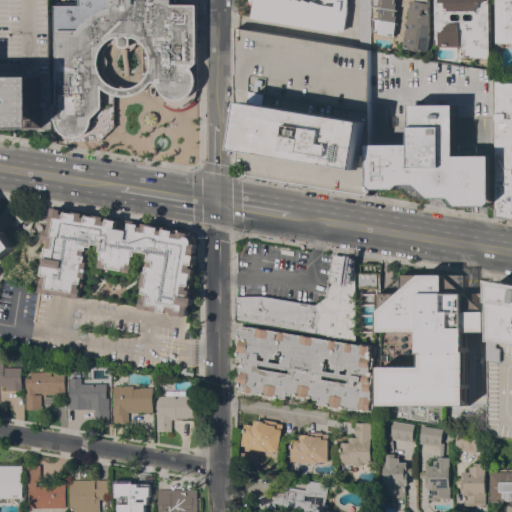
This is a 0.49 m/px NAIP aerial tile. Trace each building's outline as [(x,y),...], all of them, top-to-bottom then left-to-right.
[(52,0),(53,127),(0,127),(0,0),(52,0)] [(157,89),(156,93),(156,94),(154,96),(151,96),(149,94),(149,87),(148,74),(148,68),(145,64),(144,62),(144,59),(145,57),(147,54),(147,49),(142,44),(140,43),(136,43),(132,46),(130,48),(128,49),(125,50),(122,49),(119,48),(117,46),(114,43),(109,43),(102,49),(102,54),(103,55),(105,56),(106,59),(106,61),(105,64),(102,67),(102,73),(113,84),(112,93),(113,105),(112,125),(98,140),(70,140),(64,138),(59,134),(56,130),(54,130),(54,124),(54,4),(79,4),(79,0),(171,0),(171,4),(197,4),(197,23),(197,61),(192,66),(195,72),(196,76),(196,81),(197,88),(195,89),(195,94),(192,100),(186,105),(179,107),(170,106),(164,102),(160,96),(158,89),(157,89)] [(347,0),(347,6),(343,30),(338,29),(338,31),(249,17),(251,3),(247,2),(247,0),(306,0),(309,1),(309,0),(320,3),(334,5),(335,0),(324,1),(324,0),(347,0)] [(368,0),(369,45),(358,43),(358,0),(368,0)] [(373,0),(398,0),(397,8),(399,9),(397,22),(395,35),(374,31),(373,0)] [(412,0),(429,0),(429,2),(431,3),(431,9),(429,9),(429,14),(431,14),(430,38),(428,50),(415,49),(415,50),(410,49),(411,47),(404,47),(412,0)] [(484,59),(484,58),(476,58),(476,57),(466,57),(466,58),(459,58),(459,46),(440,46),(440,44),(435,44),(435,0),(491,0),(491,59),(484,59)] [(511,0),(511,42),(497,42),(497,0),(511,0)] [(369,190),(366,190),(365,193),(245,173),(245,161),(235,161),(235,59),(235,27),(370,49),(369,184),(369,190)] [(370,49),(492,69),(492,199),(488,205),(450,205),(443,197),(413,196),(404,188),(373,187),(369,184),(370,49)] [(149,87),(147,86),(143,90),(139,92),(133,94),(128,95),(122,95),(117,94),(112,93),(113,84),(120,87),(128,87),(134,86),(140,83),(144,78),(148,74),(149,87)] [(495,80),(511,82),(511,218),(495,215),(495,80)] [(155,121),(156,119),(156,117),(156,114),(154,112),(152,111),(150,111),(148,111),(145,112),(144,113),(143,115),(142,117),(143,120),(144,122),(145,123),(147,124),(150,125),(152,124),(154,123),(155,121)] [(188,315),(174,313),(174,314),(167,313),(167,312),(142,307),(143,298),(142,298),(143,291),(145,292),(146,287),(143,287),(146,270),(148,271),(149,266),(147,265),(148,260),(150,260),(151,252),(139,250),(138,255),(136,254),(133,271),(101,266),(104,251),(102,251),(103,244),(95,243),(94,246),(90,245),(89,249),(90,250),(89,255),(88,255),(87,260),(89,261),(87,277),(85,277),(84,282),(85,282),(84,289),(83,289),(82,298),(42,291),(42,290),(39,290),(40,281),(41,281),(42,274),(41,273),(46,246),(47,246),(47,242),(45,241),(46,239),(44,239),(50,206),(61,208),(60,208),(63,209),(67,210),(67,211),(75,212),(75,211),(84,212),(84,213),(89,213),(89,215),(95,216),(96,214),(106,216),(110,217),(109,218),(119,220),(118,227),(130,230),(132,222),(140,223),(140,222),(145,223),(145,222),(154,224),(154,225),(160,226),(160,225),(166,226),(166,228),(175,230),(175,228),(181,229),(181,230),(190,232),(189,236),(191,236),(194,240),(194,242),(198,242),(196,252),(195,252),(195,254),(196,254),(195,263),(196,264),(195,268),(196,268),(194,277),(193,277),(191,289),(192,289),(191,296),(195,297),(193,305),(190,305),(188,315)] [(0,224),(16,247),(0,258),(0,224)] [(357,341),(237,320),(237,295),(262,295),(317,305),(327,297),(334,255),(357,258),(357,341)] [(378,333),(359,333),(359,272),(378,273),(378,333)] [(468,406),(381,405),(381,366),(423,366),(423,332),(381,332),(381,293),(401,274),(465,274),(465,293),(489,293),(489,330),(469,330),(468,406)] [(511,281),(511,341),(498,339),(499,279),(511,281)] [(358,409),(352,408),(352,410),(346,409),(347,407),(342,406),(341,408),(326,405),(327,404),(325,404),(324,405),(319,404),(320,399),(295,395),(295,393),(293,392),(292,395),(288,394),(287,399),(281,398),(281,396),(279,396),(279,397),(246,392),(246,391),(241,390),(241,387),(238,387),(241,370),(239,370),(241,357),(237,356),(239,345),(237,345),(239,337),(240,337),(241,334),(239,334),(240,327),(242,328),(242,325),(362,344),(362,343),(372,345),(371,351),(373,351),(373,355),(373,358),(375,358),(373,368),(372,368),(371,372),(374,372),(371,391),(373,391),(372,398),(374,398),(372,410),(371,410),(371,411),(358,409)] [(511,341),(511,437),(489,434),(488,338),(498,339),(511,341)] [(0,358),(3,358),(3,364),(5,364),(5,367),(22,367),(22,390),(6,390),(6,387),(0,387),(0,358)] [(39,371),(39,366),(52,366),(52,372),(66,372),(66,393),(64,393),(64,396),(53,396),(53,394),(41,394),(42,409),(27,409),(26,376),(31,376),(31,372),(39,371)] [(107,384),(107,398),(109,398),(110,419),(95,420),(95,404),(70,404),(70,384),(107,384)] [(134,385),(134,387),(153,387),(153,412),(129,412),(129,423),(113,423),(113,407),(114,407),(114,385),(134,385)] [(166,396),(166,391),(186,391),(186,396),(197,396),(197,418),(177,418),(177,419),(172,419),(172,431),(157,431),(157,396),(166,396)] [(279,451),(269,450),(269,451),(251,448),(251,446),(241,445),(245,424),(254,425),(255,420),(257,420),(257,419),(264,420),(264,419),(277,421),(277,422),(284,424),(279,451)] [(415,424),(413,442),(392,439),(394,421),(415,424)] [(373,462),(365,462),(365,465),(357,465),(357,464),(351,464),(351,469),(343,469),(343,465),(342,465),(342,442),(350,442),(350,437),(357,437),(357,422),(373,422),(373,462)] [(442,442),(444,442),(443,457),(451,457),(451,499),(441,498),(441,499),(429,499),(429,488),(427,488),(427,477),(421,477),(421,471),(427,471),(427,465),(435,465),(435,458),(439,458),(440,446),(420,442),(423,424),(444,428),(444,429),(442,442)] [(480,435),(477,452),(456,448),(459,431),(480,435)] [(330,461),(320,461),(320,463),(301,463),(301,461),(291,461),(291,440),(301,440),(300,434),(303,434),(303,433),(308,433),(308,432),(323,432),(323,433),(329,433),(330,461)] [(408,462),(408,468),(415,468),(415,475),(409,475),(408,484),(406,484),(406,497),(394,497),(394,484),(390,483),(390,476),(384,476),(384,453),(399,454),(399,457),(400,458),(400,462),(408,462)] [(487,505),(478,505),(465,505),(465,493),(463,493),(463,484),(456,484),(456,477),(464,477),(464,472),(469,472),(469,467),(471,467),(471,465),(475,465),(475,463),(487,463),(487,505)] [(66,506),(67,506),(67,511),(29,511),(29,507),(29,508),(29,479),(27,479),(27,464),(41,464),(41,480),(36,480),(36,485),(54,485),(54,481),(66,481),(66,506)] [(0,465),(22,465),(22,497),(0,497),(0,465)] [(511,499),(511,500),(509,500),(507,499),(506,499),(506,497),(505,497),(505,501),(492,501),(491,472),(501,472),(501,469),(511,469),(511,499)] [(95,480),(95,488),(97,488),(97,480),(108,480),(107,500),(100,500),(100,511),(70,511),(70,480),(95,480)] [(305,489),(307,480),(329,484),(325,503),(329,504),(327,511),(303,511),(304,509),(280,505),(281,503),(274,502),(276,506),(262,511),(256,498),(270,492),(281,485),(305,489)] [(114,511),(114,498),(126,498),(126,502),(137,502),(140,482),(154,484),(151,504),(151,511),(114,511)] [(197,489),(197,511),(158,511),(158,489),(197,489)]
